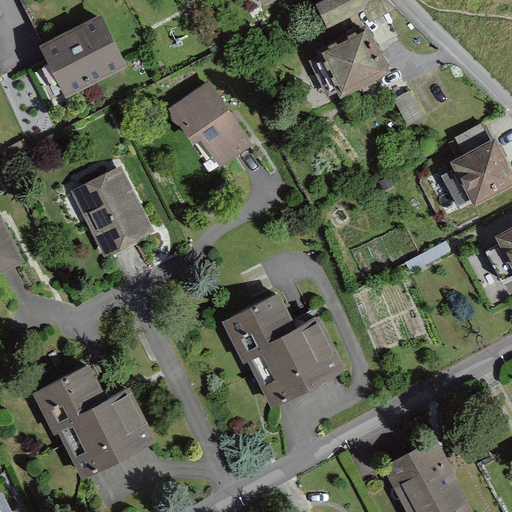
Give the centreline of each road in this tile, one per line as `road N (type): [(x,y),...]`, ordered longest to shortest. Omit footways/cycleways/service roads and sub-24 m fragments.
road 1 (residential): [(511,351),(212,511)]
road 2 (residential): [(511,108),(405,0)]
